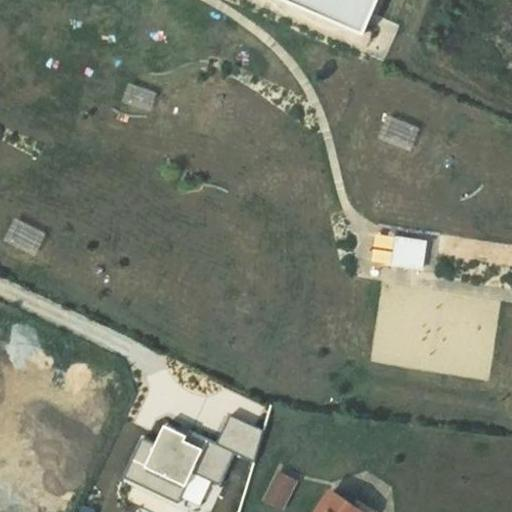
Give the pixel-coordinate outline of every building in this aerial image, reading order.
[(299,0),(355,24),(365,0),(299,0)] [(401,238),(377,235),(373,260),(397,264),(401,238)] [(427,242),(401,238),(397,264),(423,268),(427,242)] [(158,444),(143,438),(127,479),(188,503),(212,441),(166,423),(158,444)] [(279,472),(265,500),(283,509),(297,481),(279,472)] [(365,511),(354,505),(349,501),(333,491),(319,511),(365,511)]
